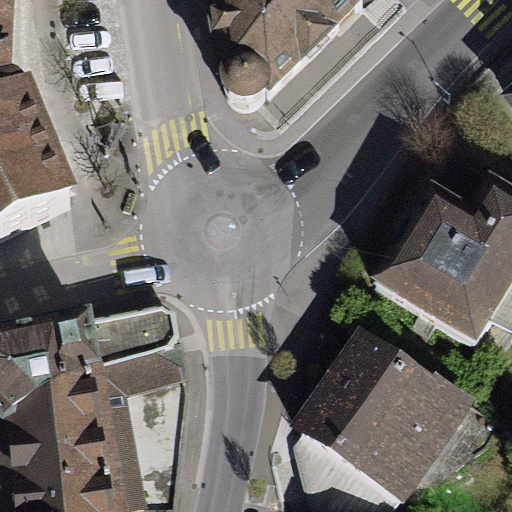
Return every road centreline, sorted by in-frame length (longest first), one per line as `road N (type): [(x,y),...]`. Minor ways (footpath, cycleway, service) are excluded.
road 1 (tertiary): [(268,199),(301,187),(342,153),(485,0)]
road 2 (tertiary): [(221,279),(233,406),(218,511)]
road 3 (tertiary): [(152,0),(176,136),(194,181)]
road 4 (residential): [(0,289),(175,251)]
